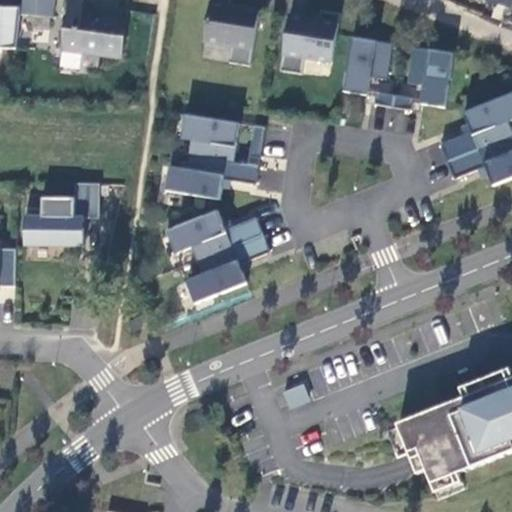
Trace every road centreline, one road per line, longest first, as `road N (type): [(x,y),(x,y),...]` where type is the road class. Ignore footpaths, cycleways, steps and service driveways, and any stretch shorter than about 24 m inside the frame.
road 1 (tertiary): [(402,300),(126,418)]
road 2 (residential): [(364,207),(412,187),(399,151),(305,138),(295,196),(307,230)]
road 3 (residential): [(254,511),(193,489),(144,428),(126,418)]
road 4 (residential): [(0,349),(74,353),(126,418)]
road 5 (tertiary): [(126,418),(16,511)]
